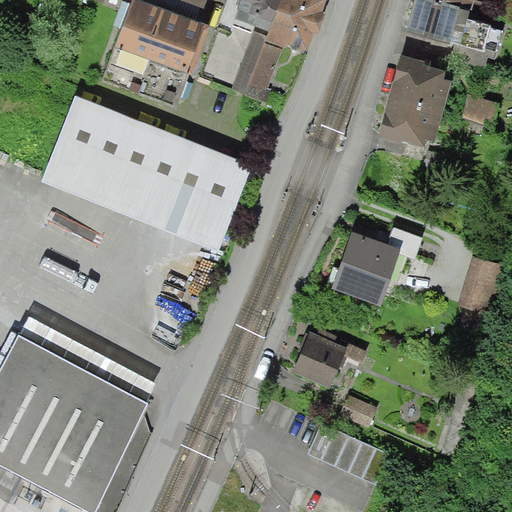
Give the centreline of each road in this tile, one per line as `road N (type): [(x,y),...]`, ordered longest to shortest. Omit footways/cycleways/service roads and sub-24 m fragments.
road 1 (residential): [(341,0),(234,283),(129,511)]
road 2 (residential): [(402,0),(351,151),(200,511)]
road 3 (unknown): [(0,270),(193,372)]
